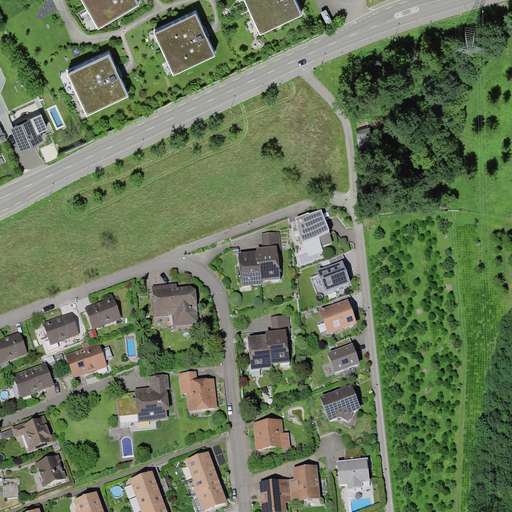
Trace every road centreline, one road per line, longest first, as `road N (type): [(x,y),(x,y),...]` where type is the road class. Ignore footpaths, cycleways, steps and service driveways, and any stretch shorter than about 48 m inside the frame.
road 1 (residential): [(389,511),(352,207),(321,198),(164,262)]
road 2 (secondary): [(454,0),(297,58),(0,199)]
road 3 (residential): [(164,262),(186,263),(215,285),(246,511)]
road 4 (track): [(358,215),(348,131),(297,58)]
road 5 (residential): [(0,319),(164,262)]
